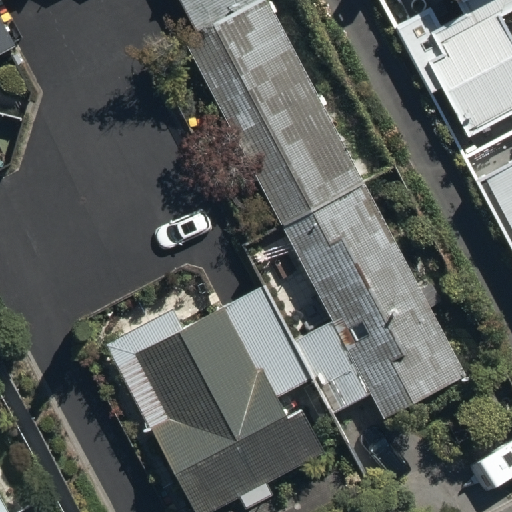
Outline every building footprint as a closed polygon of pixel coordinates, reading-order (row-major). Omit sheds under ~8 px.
[(0,0),(0,46),(12,40),(0,16),(0,0)] [(202,27),(255,0),(180,0),(194,26),(202,27)] [(255,0),(202,27),(194,26),(196,31),(185,37),(332,318),(290,340),(310,373),(329,410),(371,389),(383,413),(460,373),(266,0),(255,0)] [(511,0),(454,0),(459,8),(427,26),(440,50),(423,58),(462,130),(511,102),(511,38),(497,10),(511,1),(511,0)] [(511,163),(474,184),(511,254),(511,163)] [(310,373),(290,340),(260,281),(205,310),(194,288),(104,335),(196,511),(200,511),(328,446),(301,392),(282,402),(277,391),(310,373)] [(0,511),(9,511),(0,492),(0,511)]
